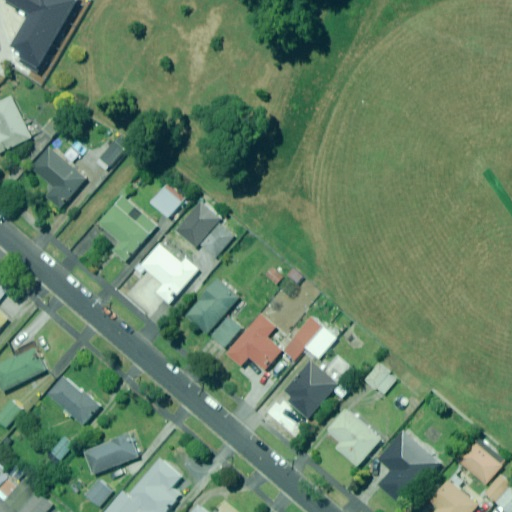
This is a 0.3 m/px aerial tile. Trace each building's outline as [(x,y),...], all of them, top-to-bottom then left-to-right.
[(58,41),(42,0),(35,0),(17,7),(28,34),(16,38),(22,54),(58,41)] [(50,67),(47,58),(36,62),(39,71),(50,67)] [(34,139),(14,98),(0,105),(0,154),(1,155),(34,139)] [(71,123),(60,113),(44,130),(55,140),(71,123)] [(109,172),(130,145),(120,136),(98,164),(109,172)] [(89,180),(53,149),(35,169),(58,189),(50,198),(63,210),(89,180)] [(187,203),(169,187),(154,204),(172,220),(187,203)] [(138,208),(126,197),(102,225),(124,244),(116,253),(128,264),(153,235),(131,216),(138,208)] [(218,260),(241,231),(202,201),(178,231),(200,249),(202,247),(218,260)] [(185,265),(162,246),(145,268),(167,286),(159,295),(173,305),(201,271),(188,261),(185,265)] [(242,297),(216,277),(202,296),(205,298),(188,319),(227,349),(247,324),(235,315),(230,311),(242,297)] [(0,303),(9,292),(0,284),(0,303)] [(144,301),(129,288),(123,295),(138,308),(144,301)] [(0,332),(11,320),(0,311),(0,332)] [(269,338),(279,326),(263,313),(229,355),(244,368),(252,359),(268,372),(285,351),(269,338)] [(331,332),(312,316),(285,350),(300,361),(309,349),(323,360),(345,333),(336,325),(331,332)] [(47,373),(36,350),(0,367),(0,384),(4,394),(47,373)] [(342,385),(315,362),(285,398),(312,421),(342,385)] [(398,381),(380,366),(367,382),(386,397),(398,381)] [(102,407),(66,378),(51,398),(87,426),(102,407)] [(358,395),(344,384),(336,394),(350,405),(358,395)] [(23,412),(12,403),(0,417),(0,423),(8,430),(23,412)] [(384,442),(349,411),(331,431),(344,443),(339,449),(361,468),(384,442)] [(444,464),(409,433),(385,461),(397,472),(384,487),(407,506),(444,464)] [(140,459),(130,436),(86,454),(95,477),(140,459)] [(76,446),(67,438),(54,455),(63,462),(76,446)] [(509,462),(483,438),(461,462),(487,486),(509,462)] [(172,511),(185,497),(176,490),(190,474),(168,456),(142,487),(136,494),(131,489),(110,511),(172,511)] [(49,511),(59,500),(18,467),(0,489),(0,497),(18,511),(49,511)] [(511,511),(511,477),(509,481),(503,476),(487,494),(506,511),(511,511)] [(115,493),(101,481),(87,496),(101,509),(115,493)] [(476,511),(481,507),(451,481),(433,501),(443,509),(440,511),(476,511)] [(237,511),(225,502),(216,511),(207,511),(202,508),(198,511),(237,511)]
